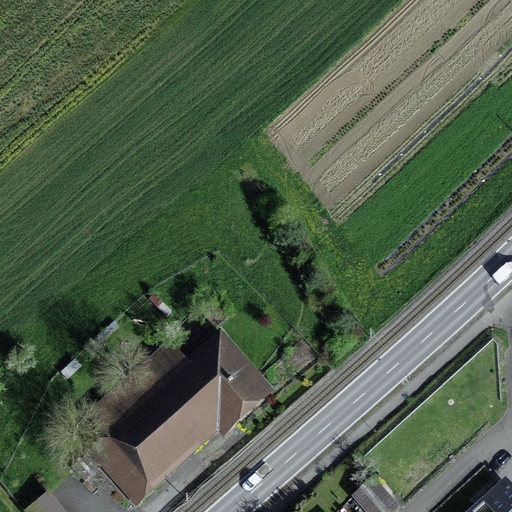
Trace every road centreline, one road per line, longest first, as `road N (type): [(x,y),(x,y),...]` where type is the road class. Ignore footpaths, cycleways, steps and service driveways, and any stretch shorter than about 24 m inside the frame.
road 1 (secondary): [(228,511),(511,259)]
road 2 (residential): [(416,511),(472,460),(511,439)]
